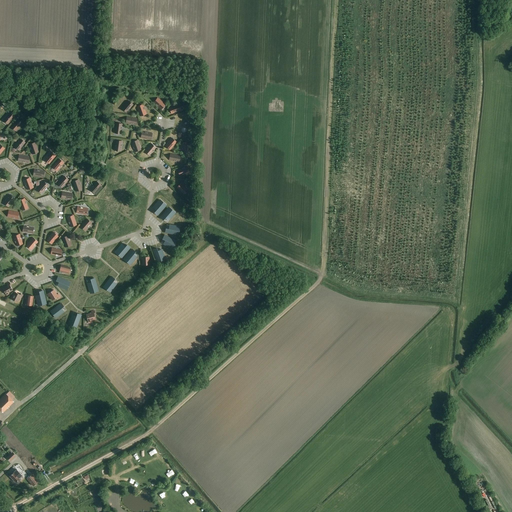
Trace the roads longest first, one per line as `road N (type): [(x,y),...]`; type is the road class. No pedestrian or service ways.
road 1 (track): [(6,509),(148,432),(317,282),(333,0)]
road 2 (track): [(321,275),(356,291),(459,304),(455,391),(511,454)]
road 3 (track): [(102,57),(96,160),(144,175)]
